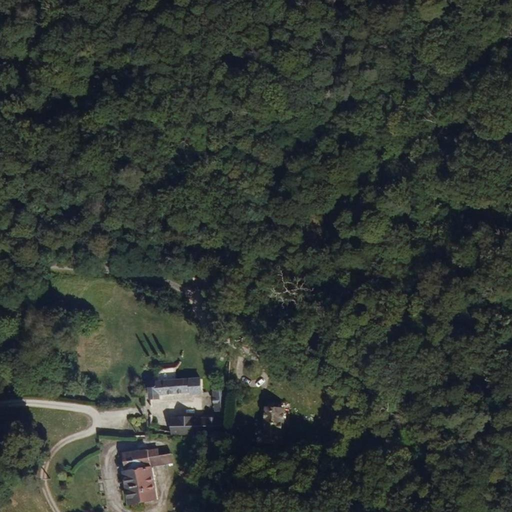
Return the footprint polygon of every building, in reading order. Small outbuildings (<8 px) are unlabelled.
[(223,266),(225,249),(203,248),(201,264),(223,266)] [(176,381),(175,368),(157,369),(158,382),(176,381)] [(203,396),(201,378),(176,381),(158,382),(158,386),(149,386),(150,401),(163,400),(162,393),(191,390),(191,397),(203,396)] [(221,409),(220,389),(212,390),(213,410),(221,409)] [(282,441),(283,407),(266,406),(264,440),(282,441)] [(221,431),(221,418),(191,419),(191,417),(178,417),(178,419),(171,420),(171,434),(221,431)] [(172,462),(171,453),(158,455),(157,449),(148,450),(150,466),(151,466),(172,462)] [(157,499),(151,466),(150,466),(148,450),(140,452),(139,451),(124,453),(126,461),(124,461),(126,472),(124,472),(130,503),(157,499)]
